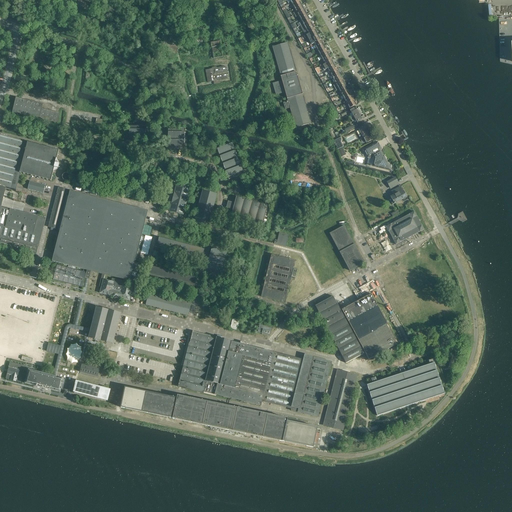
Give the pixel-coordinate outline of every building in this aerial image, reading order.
[(88,0),(78,0),(76,7),(86,10),(88,0)] [(293,6),(295,9),(302,5),(299,1),(290,5),(291,7),(293,6)] [(294,13),(295,15),(304,10),(302,5),(295,9),(296,12),(294,13)] [(298,16),(301,20),(307,16),(304,10),(295,15),(296,17),(298,16)] [(301,20),(303,25),(310,21),(307,16),(301,20)] [(303,25),(306,29),(313,26),(310,21),(303,25)] [(306,29),(308,34),(315,30),(313,26),(306,29)] [(318,35),(315,30),(308,34),(304,37),(305,39),(306,38),(308,41),(318,35)] [(170,38),(171,35),(167,34),(166,35),(163,34),(161,40),(163,41),(162,45),(169,48),(167,52),(176,55),(179,46),(170,43),(172,39),(170,38)] [(318,35),(308,41),(310,46),(321,40),(318,35)] [(321,40),(310,46),(311,48),(315,46),(317,49),(324,46),(321,40)] [(212,52),(221,51),(220,41),(210,43),(212,52)] [(290,108),(296,128),(310,123),(302,94),(303,94),(302,94),(296,73),(295,72),(296,72),(295,72),(287,43),(272,47),(281,76),(280,76),(282,81),(273,84),(276,94),(285,92),(287,99),(288,101),(283,103),(285,109),(290,108)] [(317,53),(318,55),(326,51),(324,46),(317,49),(319,52),(317,53)] [(321,56),(322,59),(329,55),(326,51),(318,55),(319,57),(321,56)] [(322,63),(323,65),(332,60),(329,55),(322,59),(324,62),(322,63)] [(326,66),(328,69),(334,65),(332,60),(323,65),(322,66),(323,68),(324,67),(326,66)] [(326,76),(327,75),(337,70),(334,65),(328,69),(329,71),(327,73),(325,74),(326,76)] [(214,84),(220,83),(220,80),(227,79),(226,76),(228,75),(226,67),(225,67),(216,68),(216,67),(211,68),(212,69),(205,70),(208,82),(213,81),(214,84)] [(331,76),(333,78),(340,75),(337,70),(327,75),(328,77),(329,77),(331,76)] [(332,84),(334,86),(343,81),(340,76),(333,79),(335,82),(332,84)] [(336,91),(339,89),(346,85),(343,81),(334,86),(336,91)] [(339,93),(340,95),(348,90),(346,85),(339,89),(340,92),(339,93)] [(342,96),(344,99),(351,95),(348,90),(340,95),(341,97),(342,96)] [(344,103),(345,105),(353,100),(351,95),(344,99),(346,102),(344,103)] [(43,104),(16,98),(12,112),(58,123),(60,113),(42,109),(43,104)] [(353,100),(345,105),(343,106),(344,108),(346,107),(348,106),(349,109),(356,105),(353,100)] [(349,110),(353,117),(360,113),(359,111),(359,110),(357,107),(354,109),(353,107),(349,110)] [(360,113),(353,117),(351,118),(353,122),(355,120),(357,124),(361,122),(360,120),(364,118),(362,115),(361,115),(360,113)] [(95,123),(77,120),(76,123),(101,127),(102,120),(96,119),(95,123)] [(362,135),(364,138),(367,136),(366,133),(369,131),(370,130),(367,125),(359,130),(361,133),(359,135),(360,137),(362,135)] [(145,126),(126,126),(126,138),(145,138),(145,126)] [(184,129),(168,129),(168,149),(184,149),(184,140),(186,141),(186,138),(184,138),(184,129)] [(367,136),(364,138),(361,140),(362,142),(365,140),(367,143),(374,139),(369,131),(366,133),(367,136)] [(27,142),(0,135),(0,186),(6,188),(15,190),(16,188),(18,181),(19,181),(18,185),(23,186),(26,177),(21,176),(20,179),(18,179),(20,173),(19,173),(27,142)] [(339,136),(333,140),(338,150),(343,147),(341,142),(341,140),(339,136)] [(31,143),(28,143),(28,142),(27,142),(19,173),(20,173),(23,174),(24,174),(27,175),(28,175),(31,176),(32,176),(34,177),(36,177),(38,178),(39,178),(40,178),(42,179),(43,179),(46,180),(47,180),(50,181),(51,181),(51,180),(52,177),(52,176),(53,173),(53,172),(57,169),(58,169),(59,165),(59,164),(56,160),(57,159),(56,159),(57,156),(58,156),(58,155),(58,154),(58,151),(59,152),(59,150),(58,150),(55,150),(55,149),(54,149),(51,149),(51,148),(50,148),(47,148),(47,147),(46,147),(44,147),(44,146),(42,146),(40,146),(40,145),(38,145),(36,145),(36,144),(34,144),(32,144),(32,143),(31,143)] [(367,158),(368,158),(373,159),(372,165),(370,164),(370,166),(372,166),(372,167),(392,172),(380,150),(381,149),(377,142),(363,150),(367,158)] [(232,143),(217,149),(229,179),(243,174),(232,143)] [(315,163),(306,161),(304,170),(312,172),(315,163)] [(395,178),(388,183),(391,189),(399,184),(395,178)] [(45,185),(30,181),(28,189),(43,193),(45,185)] [(135,191),(135,192),(146,195),(150,195),(152,186),(134,182),(132,190),(135,191)] [(172,203),(170,211),(170,212),(170,211),(182,215),(183,215),(183,214),(190,189),(190,188),(189,188),(177,185),(176,185),(177,185),(175,193),(174,193),(172,203)] [(141,236),(148,211),(70,191),(69,194),(67,194),(68,190),(59,187),(58,187),(48,227),(58,229),(66,196),(68,196),(52,261),(87,270),(85,278),(82,291),(82,292),(81,294),(84,295),(85,292),(88,279),(89,279),(91,271),(102,274),(99,287),(101,287),(100,293),(109,295),(109,296),(110,296),(119,298),(129,300),(129,301),(129,300),(132,288),(133,287),(132,287),(124,285),(125,282),(112,279),(111,282),(103,280),(105,275),(130,281),(135,261),(138,262),(145,237),(141,236)] [(406,198),(406,197),(403,192),(400,187),(392,192),(394,196),(391,197),(393,201),(391,202),(393,205),(395,204),(403,199),(404,201),(407,200),(406,198)] [(23,213),(27,193),(15,190),(6,188),(1,207),(23,213)] [(208,225),(209,221),(210,221),(210,217),(211,217),(212,213),(212,212),(213,209),(213,208),(214,204),(215,200),(215,199),(216,196),(216,195),(212,194),(211,194),(208,193),(207,192),(207,193),(203,191),(202,191),(202,192),(201,196),(200,200),(200,201),(199,204),(199,205),(197,205),(196,208),(198,208),(198,209),(197,213),(197,214),(196,217),(195,218),(196,218),(195,222),(194,222),(195,222),(199,223),(199,224),(199,223),(203,224),(203,225),(204,225),(208,226),(208,225)] [(260,203),(236,197),(234,203),(228,202),(226,208),(232,210),(231,216),(262,225),(268,205),(266,205),(267,203),(261,202),(260,203)] [(0,246),(36,255),(45,218),(23,213),(1,207),(0,211),(0,246)] [(391,224),(386,226),(389,232),(389,231),(393,240),(396,245),(401,242),(419,232),(424,229),(421,224),(421,225),(417,216),(414,211),(409,214),(391,224)] [(344,226),(330,233),(350,271),(364,263),(344,226)] [(286,246),(288,235),(280,233),(278,241),(275,241),(274,243),(277,244),(285,246),(286,246)] [(204,249),(159,237),(157,246),(202,258),(204,249)] [(227,252),(212,248),(205,272),(221,276),(227,252)] [(269,258),(266,270),(265,273),(265,275),(264,279),(263,282),(262,285),(264,285),(262,297),(285,302),(288,291),(290,291),(291,289),(288,288),(291,278),(295,279),(297,270),(293,269),(295,261),(270,255),(269,258)] [(197,278),(151,266),(149,275),(194,287),(197,278)] [(188,315),(189,313),(189,312),(190,309),(190,308),(190,306),(191,305),(190,305),(180,302),(177,301),(176,301),(170,300),(169,299),(169,300),(163,298),(160,297),(159,297),(150,295),(149,294),(148,295),(149,295),(148,297),(148,298),(147,301),(147,302),(146,304),(146,305),(147,305),(156,307),(156,308),(157,308),(160,308),(160,309),(166,310),(167,310),(173,312),(174,312),(177,313),(187,315),(188,316),(188,315)] [(371,294),(357,301),(353,295),(349,298),(353,304),(342,310),(344,313),(365,353),(369,359),(398,343),(371,294)] [(333,296),(315,306),(327,329),(326,330),(328,334),(330,333),(346,363),(365,353),(344,313),(342,314),(333,296)] [(112,343),(113,344),(113,343),(114,339),(115,335),(118,323),(118,322),(119,319),(119,318),(120,315),(120,314),(119,313),(115,312),(113,312),(108,311),(107,310),(103,309),(102,309),(97,308),(96,307),(96,309),(95,312),(95,313),(94,316),(94,317),(91,328),(91,329),(90,332),(89,337),(89,336),(88,338),(89,338),(94,339),(95,339),(100,340),(100,341),(101,341),(106,342),(107,342),(112,343)] [(272,328),(260,325),(258,332),(270,335),(272,328)] [(193,331),(179,388),(203,393),(203,392),(216,338),(217,337),(193,331)] [(232,342),(216,338),(203,392),(219,396),(232,342)] [(70,357),(82,358),(83,342),(80,342),(80,340),(71,340),(70,357)] [(274,352),(232,342),(219,396),(261,406),(262,402),(274,352)] [(274,352),(262,402),(291,409),(303,359),(274,352)] [(452,353),(447,365),(452,367),(457,354),(454,352),(454,353),(452,353)] [(332,362),(305,355),(303,359),(291,409),(291,411),(318,417),(332,362)] [(431,360),(429,360),(430,364),(406,372),(404,366),(401,367),(399,368),(401,374),(377,382),(376,377),(373,378),(371,379),(373,383),(367,385),(377,416),(386,413),(409,405),(444,393),(435,365),(433,359),(431,360)] [(97,376),(99,369),(97,368),(98,364),(90,362),(89,367),(82,365),(80,372),(97,376)] [(7,374),(6,379),(11,380),(16,381),(21,382),(25,366),(19,365),(14,364),(10,363),(9,368),(8,374),(7,374)] [(26,383),(36,386),(37,387),(41,388),(44,389),(44,388),(49,390),(49,389),(59,392),(60,392),(60,391),(63,380),(63,379),(56,377),(53,376),(39,373),(29,370),(28,371),(29,371),(27,376),(27,377),(26,383),(25,383),(26,384),(26,383)] [(337,370),(324,425),(343,430),(357,375),(337,370)] [(107,400),(110,390),(76,381),(75,384),(76,384),(74,392),(107,400)] [(173,418),(172,419),(282,441),(313,447),(314,444),(314,445),(317,427),(303,424),(304,422),(178,396),(177,398),(125,387),(120,407),(173,418)] [(363,442),(366,431),(347,427),(344,437),(363,442)]
